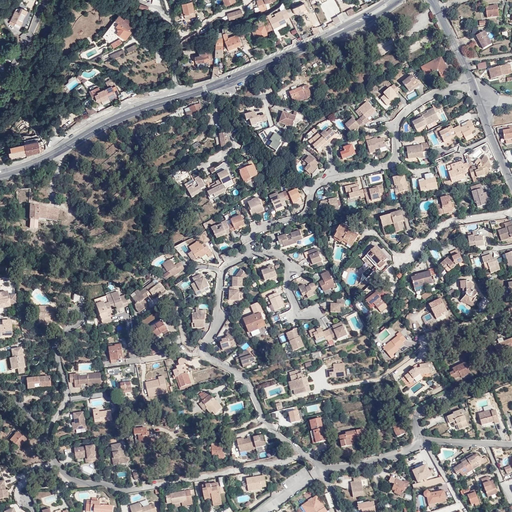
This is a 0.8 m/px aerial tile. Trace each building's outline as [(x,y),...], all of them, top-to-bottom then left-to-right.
[(266,8),(263,0),(257,0),(256,0),(258,7),(259,9),(255,10),(255,12),(262,11),(266,8)] [(263,0),(266,8),(269,7),(268,2),(274,0),(263,0)] [(191,2),(182,4),(185,19),(195,17),(194,13),(189,14),(189,13),(194,12),(191,2)] [(304,3),(292,8),(295,14),(303,10),(304,12),(307,10),(304,3)] [(16,22),(21,25),(28,10),(21,7),(18,8),(17,8),(16,9),(11,20),(16,22)] [(489,19),(500,18),(499,7),(487,8),(489,19)] [(349,17),(355,14),(352,8),(346,11),(348,15),(349,17)] [(229,19),(243,15),(241,9),(227,13),(229,19)] [(289,16),(285,9),(284,10),(281,11),(283,15),(276,18),(275,16),(272,18),(273,20),(271,21),(272,22),(270,23),(273,28),(286,22),(284,19),(289,16)] [(118,23),(117,24),(116,26),(117,27),(118,31),(116,33),(126,40),(133,30),(131,26),(123,21),(124,19),(119,15),(115,20),(118,23)] [(268,19),(266,15),(264,16),(266,20),(263,21),(262,18),(255,21),(256,23),(253,24),(255,28),(258,37),(267,34),(265,26),(267,31),(272,29),(268,20),(268,19)] [(332,19),(335,24),(340,21),(337,16),(332,19)] [(321,26),(312,30),(314,35),(323,31),(321,26)] [(197,31),(185,38),(187,42),(191,40),(192,41),(200,36),(197,31)] [(484,49),(491,44),(483,32),(476,36),(484,49)] [(222,49),(222,33),(217,33),(217,38),(216,37),(215,50),(214,57),(219,57),(219,55),(222,55),(222,49)] [(226,33),(223,34),(223,36),(228,49),(241,44),(237,34),(228,38),(226,33)] [(113,48),(122,43),(120,38),(111,43),(113,48)] [(258,46),(253,49),(256,54),(261,52),(258,46)] [(210,48),(198,50),(200,56),(196,57),(197,63),(208,61),(209,64),(212,63),(210,48)] [(123,49),(110,55),(112,60),(125,54),(123,49)] [(436,62),(434,61),(419,68),(424,76),(436,70),(441,79),(449,74),(443,61),(438,59),(436,62)] [(491,78),(511,71),(510,64),(489,70),(491,78)] [(413,75),(404,83),(410,91),(416,86),(418,87),(421,85),(413,75)] [(66,85),(69,90),(79,84),(75,79),(66,85)] [(98,87),(91,90),(94,96),(95,95),(95,97),(98,102),(101,101),(101,102),(109,99),(116,95),(116,94),(119,93),(114,82),(108,85),(109,87),(105,89),(104,89),(100,91),(98,87)] [(400,91),(395,85),(385,94),(386,95),(382,99),(388,106),(392,102),(390,100),(397,95),(396,94),(400,91)] [(296,102),(308,99),(308,98),(312,96),(308,86),(290,94),(292,101),(296,100),(296,102)] [(407,95),(409,100),(418,97),(416,92),(407,95)] [(361,119),(365,125),(369,121),(367,119),(371,115),(370,114),(368,111),(372,107),(367,102),(356,112),(361,118),(360,119),(361,119)] [(187,118),(202,112),(200,104),(189,108),(190,112),(186,113),(187,118)] [(86,110),(90,115),(97,112),(91,107),(89,108),(86,110)] [(439,121),(435,111),(434,109),(426,113),(427,114),(421,116),(419,119),(412,122),(416,130),(426,126),(426,127),(434,123),(439,121)] [(370,114),(371,115),(374,118),(379,114),(375,110),(370,114)] [(293,126),(296,117),(283,112),(279,123),(286,126),(287,124),(293,126)] [(251,131),(269,125),(266,116),(258,119),(256,114),(246,117),(251,131)] [(361,119),(360,119),(357,122),(354,119),(346,125),(352,133),(357,129),(360,126),(361,128),(362,128),(365,125),(361,119)] [(20,130),(30,124),(27,120),(17,126),(20,130)] [(440,134),(442,139),(444,144),(456,138),(457,140),(464,137),(466,138),(472,135),(471,134),(476,131),(472,122),(466,124),(467,126),(461,129),(460,127),(453,131),(452,129),(443,133),(440,134)] [(509,127),(503,128),(505,140),(506,140),(507,143),(511,142),(511,125),(509,126),(509,127)] [(321,135),(329,143),(334,138),(333,137),(336,134),(334,132),(330,127),(321,135)] [(269,129),(261,140),(271,147),(272,146),(279,150),(286,141),(269,129)] [(310,142),(317,150),(321,147),(323,145),(325,146),(329,143),(321,135),(319,133),(310,142)] [(228,137),(225,134),(220,135),(223,148),(228,147),(227,144),(229,144),(228,137)] [(366,136),(371,155),(376,153),(375,150),(387,146),(384,138),(378,140),(378,138),(373,140),(372,135),(366,136)] [(38,142),(25,144),(27,155),(40,152),(38,142)] [(27,155),(25,144),(11,147),(11,152),(9,153),(10,158),(27,155)] [(424,157),(422,146),(408,148),(409,159),(424,157)] [(356,156),(352,147),(343,150),(344,153),(340,155),(344,162),(356,156)] [(310,156),(309,157),(306,155),(302,160),(304,162),(303,163),(307,167),(305,170),(309,173),(312,170),(316,166),(318,167),(320,165),(310,156)] [(474,184),(477,184),(476,179),(488,175),(487,173),(492,167),(487,158),(485,157),(480,163),(482,164),(478,169),(469,171),(470,172),(474,184)] [(257,176),(251,160),(246,163),(248,167),(240,171),(245,183),(250,181),(249,179),(257,176)] [(470,172),(469,171),(468,168),(467,165),(463,166),(463,163),(447,167),(451,181),(451,184),(465,180),(464,178),(465,177),(465,175),(466,174),(466,173),(470,172)] [(214,190),(211,192),(215,198),(227,192),(224,186),(233,181),(228,171),(219,176),(220,180),(217,182),(218,185),(213,187),(214,190)] [(409,190),(405,175),(394,177),(396,186),(398,185),(400,192),(409,190)] [(202,190),(206,187),(201,176),(196,179),(195,179),(197,182),(187,187),(192,198),(203,192),(202,190)] [(424,181),(423,178),(418,179),(420,191),(437,187),(435,178),(426,180),(427,181),(424,181)] [(185,185),(187,187),(197,182),(195,179),(185,185)] [(365,198),(363,191),(359,192),(357,185),(351,187),(352,190),(345,191),(347,197),(349,196),(350,200),(360,197),(361,199),(365,198)] [(372,189),(373,191),(378,189),(380,194),(384,193),(382,186),(372,189)] [(369,190),(363,191),(365,198),(370,197),(372,202),(381,199),(380,194),(378,189),(373,191),(369,192),(369,190)] [(288,190),(283,192),(286,200),(291,198),(294,204),(300,201),(300,198),(301,197),(301,196),(300,192),(299,191),(290,194),(288,190)] [(482,191),(473,193),(475,202),(476,202),(478,208),(489,205),(487,195),(484,195),(482,191)] [(286,200),(283,192),(278,194),(278,193),(269,196),(274,210),(283,206),(281,202),(286,200)] [(454,212),(450,197),(441,199),(442,205),(436,206),(438,215),(454,212)] [(253,217),(265,211),(261,200),(260,201),(258,198),(251,200),(252,202),(248,203),(251,211),(250,212),(253,217)] [(329,202),(320,204),(323,214),(339,210),(337,199),(328,201),(329,202)] [(57,216),(57,207),(29,206),(28,219),(29,219),(29,228),(37,228),(38,219),(61,220),(61,216),(57,216)] [(403,231),(400,221),(399,216),(402,216),(401,212),(391,214),(391,215),(381,217),(383,225),(394,223),(396,232),(403,231)] [(240,214),(227,220),(232,232),(238,230),(237,226),(242,225),(243,228),(246,226),(240,214)] [(232,232),(227,220),(222,222),(222,224),(213,228),(217,237),(221,235),(222,237),(232,232)] [(351,243),(357,234),(350,229),(349,231),(338,224),(335,229),(336,229),(333,234),(340,239),(341,238),(345,241),(346,241),(351,243)] [(511,226),(506,228),(498,231),(502,240),(511,236),(511,226)] [(282,241),(283,245),(283,247),(293,244),(293,242),(302,240),(299,231),(290,234),(291,237),(287,238),(286,235),(277,237),(278,242),(282,241)] [(477,231),(468,233),(470,247),(476,246),(476,247),(484,246),(483,236),(478,237),(477,231)] [(188,256),(186,253),(190,250),(185,242),(175,248),(183,259),(188,256)] [(209,258),(213,256),(206,245),(203,247),(200,243),(190,249),(197,260),(200,258),(201,259),(208,255),(209,258)] [(380,261),(382,262),(386,258),(374,246),(365,255),(375,266),(376,268),(378,266),(377,264),(380,261)] [(308,253),(310,259),(311,261),(309,262),(311,267),(322,263),(317,250),(308,253)] [(441,264),(448,273),(456,266),(454,265),(459,263),(459,264),(463,262),(460,254),(456,256),(453,257),(454,259),(451,262),(450,260),(448,258),(441,264)] [(490,257),(484,259),(482,259),(484,265),(488,264),(491,274),(501,271),(497,260),(493,261),(492,256),(490,257)] [(171,259),(163,265),(168,272),(161,277),(167,281),(185,269),(180,262),(175,266),(174,264),(172,262),(171,260),(171,259)] [(270,271),(262,274),(265,283),(268,282),(269,285),(278,281),(273,267),(269,268),(270,271)] [(434,284),(440,283),(440,282),(437,276),(434,268),(430,269),(430,271),(418,274),(419,276),(413,278),(416,288),(434,283),(434,284)] [(365,281),(371,286),(381,275),(375,269),(365,281)] [(242,279),(246,275),(241,271),(235,279),(235,281),(233,281),(233,288),(230,288),(230,301),(239,302),(239,293),(238,292),(238,289),(242,289),(242,279)] [(335,287),(328,273),(320,276),(323,282),(319,284),(323,293),(335,287)] [(200,290),(201,291),(204,289),(209,287),(204,278),(204,279),(202,274),(194,279),(196,283),(196,282),(200,290)] [(472,283),(470,283),(470,282),(470,280),(469,279),(468,279),(468,280),(461,282),(462,289),(464,289),(464,294),(467,294),(468,297),(465,299),(468,301),(467,303),(470,305),(477,305),(479,301),(476,299),(478,298),(481,297),(475,292),(472,295),(470,293),(469,288),(473,288),(472,283)] [(166,291),(163,287),(159,290),(156,286),(153,282),(141,292),(139,290),(134,293),(136,296),(133,299),(136,303),(135,305),(136,308),(140,313),(149,306),(145,301),(144,302),(143,301),(148,296),(151,299),(158,294),(159,295),(166,291)] [(192,285),(196,293),(200,290),(196,282),(196,283),(192,285)] [(314,293),(318,291),(315,285),(310,287),(310,288),(307,290),(306,286),(300,289),(304,298),(308,297),(309,300),(315,297),(314,293)] [(389,293),(383,286),(373,294),(364,300),(371,309),(376,305),(378,308),(385,302),(384,301),(388,298),(386,296),(389,293)] [(129,306),(127,300),(122,301),(119,291),(111,294),(112,297),(108,299),(107,296),(102,297),(104,302),(96,305),(103,324),(113,322),(111,317),(109,317),(109,315),(113,313),(112,308),(116,307),(117,310),(129,306)] [(0,309),(8,308),(10,306),(17,305),(15,296),(8,297),(8,292),(0,293),(0,309)] [(432,295),(429,292),(421,297),(424,301),(432,295)] [(284,308),(280,297),(278,297),(277,294),(268,297),(275,312),(284,308)] [(429,306),(436,318),(442,315),(448,312),(441,300),(429,306)] [(344,310),(344,301),(341,301),(337,301),(337,305),(331,305),(331,314),(340,314),(341,310),(344,310)] [(403,308),(400,310),(402,313),(409,309),(405,303),(401,305),(403,308)] [(196,311),(196,314),(193,314),(193,324),(193,325),(195,325),(195,329),(197,329),(205,328),(204,324),(205,324),(205,320),(205,317),(206,317),(206,312),(199,312),(199,310),(196,311)] [(43,315),(39,315),(39,325),(55,325),(55,311),(43,311),(43,315)] [(266,327),(259,311),(242,319),(249,334),(266,327)] [(2,321),(0,321),(0,337),(1,337),(1,336),(12,336),(12,321),(2,321)] [(165,335),(169,333),(162,323),(148,332),(153,340),(163,334),(165,335)] [(337,326),(333,328),(329,330),(329,332),(330,333),(332,338),(332,339),(337,337),(347,333),(343,323),(337,325),(337,326)] [(316,337),(317,340),(325,337),(326,340),(332,338),(330,333),(329,332),(329,330),(323,332),(322,329),(319,330),(317,330),(317,329),(310,331),(312,338),(316,337)] [(306,349),(303,340),(299,341),(298,338),(301,337),(299,330),(294,332),(294,334),(287,336),(291,345),(293,344),(296,352),(306,349)] [(404,338),(399,332),(396,335),(397,336),(392,341),(384,349),(391,356),(398,349),(397,348),(402,343),(401,342),(404,338)] [(236,345),(239,342),(230,333),(227,336),(230,340),(230,341),(223,342),(224,345),(222,345),(224,353),(229,352),(229,350),(238,347),(236,345)] [(509,353),(511,351),(511,340),(505,343),(503,340),(494,344),(499,355),(508,351),(509,353)] [(244,350),(250,345),(247,342),(241,347),(244,350)] [(115,349),(108,350),(110,362),(123,360),(121,346),(114,347),(115,349)] [(15,349),(12,350),(14,357),(11,358),(12,364),(15,363),(16,369),(19,368),(24,367),(25,367),(22,350),(18,351),(15,349)] [(249,353),(245,355),(244,357),(240,359),(239,360),(236,361),(238,366),(241,365),(243,368),(245,367),(247,369),(254,367),(253,366),(256,364),(256,362),(249,353)] [(183,366),(186,366),(187,361),(182,359),(179,360),(178,365),(175,366),(175,369),(172,370),(172,376),(175,376),(178,388),(188,385),(185,374),(183,366)] [(430,373),(428,364),(420,366),(420,368),(416,370),(405,377),(410,383),(420,375),(430,373)] [(471,374),(467,364),(463,366),(462,365),(450,371),(452,374),(450,375),(453,378),(454,378),(455,380),(461,378),(462,379),(471,374)] [(345,368),(334,369),(335,377),(346,376),(345,368)] [(300,375),(299,375),(298,371),(291,373),(293,381),(293,382),(290,383),(292,391),(295,390),(296,395),(311,391),(310,386),(307,387),(306,383),(309,383),(307,378),(306,378),(305,379),(305,378),(304,374),(300,375)] [(90,383),(91,386),(101,385),(100,373),(87,375),(87,377),(78,378),(78,376),(74,376),(76,389),(82,388),(82,385),(88,384),(87,383),(90,383)] [(158,388),(155,377),(149,378),(151,389),(158,388)] [(32,379),(34,387),(34,385),(39,385),(40,388),(50,387),(49,378),(32,379)] [(131,383),(119,385),(120,391),(132,389),(131,383)] [(208,409),(206,410),(210,415),(212,414),(214,416),(220,413),(219,412),(221,410),(217,403),(216,403),(211,397),(208,394),(201,398),(204,402),(202,403),(208,409)] [(204,412),(206,410),(208,409),(202,403),(199,406),(204,412)] [(303,408),(289,410),(291,423),(305,421),(303,408)] [(462,410),(460,411),(460,414),(448,418),(451,425),(454,423),(457,422),(459,427),(458,427),(460,431),(469,428),(462,410)] [(500,425),(497,411),(492,412),(480,415),(483,426),(495,423),(496,426),(500,425)] [(112,413),(100,414),(95,415),(96,424),(103,423),(104,425),(114,424),(112,413)] [(76,423),(78,431),(87,430),(85,414),(76,416),(76,423)] [(309,423),(312,434),(315,445),(326,442),(321,420),(309,423)] [(404,429),(402,423),(395,426),(398,432),(396,433),(398,438),(406,435),(403,430),(404,429)] [(135,428),(136,444),(149,442),(149,445),(156,444),(155,438),(150,438),(150,432),(148,432),(147,427),(135,428)] [(339,435),(341,446),(351,444),(351,441),(355,440),(355,438),(365,436),(364,429),(345,432),(346,434),(339,435)] [(16,450),(26,442),(18,433),(8,441),(16,450)] [(257,449),(267,447),(265,438),(260,439),(257,440),(257,437),(248,440),(248,442),(245,443),(238,445),(240,453),(247,451),(257,449)] [(226,453),(226,446),(223,446),(223,445),(218,445),(218,442),(211,442),(211,446),(212,446),(213,454),(217,454),(218,459),(224,458),(224,453),(226,453)] [(75,448),(76,456),(88,454),(89,463),(99,461),(98,458),(95,458),(93,445),(75,448)] [(123,458),(125,458),(122,445),(112,447),(113,454),(114,460),(113,460),(114,467),(124,464),(123,458)] [(88,454),(76,456),(76,458),(85,457),(86,463),(89,463),(88,454)] [(465,473),(466,475),(479,466),(481,466),(488,462),(485,458),(482,460),(481,461),(479,458),(476,454),(474,456),(473,457),(474,457),(468,461),(468,460),(462,464),(453,470),(457,476),(461,474),(461,475),(465,473)] [(460,462),(462,464),(468,460),(468,461),(474,457),(473,457),(474,456),(472,454),(460,462)] [(363,494),(360,476),(353,477),(353,481),(350,482),(353,496),(363,494)] [(415,490),(444,482),(442,476),(413,484),(415,490)] [(248,494),(254,493),(253,488),(260,487),(261,489),(267,488),(265,477),(245,480),(248,494)] [(489,498),(497,495),(494,490),(498,488),(496,485),(492,486),(490,482),(492,482),(489,477),(482,479),(489,498)] [(403,496),(407,485),(397,480),(392,491),(403,496)] [(0,498),(8,497),(8,491),(6,492),(6,490),(4,481),(0,481),(0,498)] [(221,504),(217,483),(202,486),(205,501),(212,500),(213,505),(221,504)] [(195,496),(194,490),(166,495),(167,505),(172,504),(172,505),(181,503),(182,507),(193,505),(191,497),(195,496)] [(307,499),(312,494),(309,490),(304,495),(307,499)] [(446,500),(444,492),(432,495),(430,493),(428,493),(426,495),(426,497),(429,499),(431,505),(438,504),(448,503),(447,499),(446,500)] [(476,505),(481,503),(477,494),(473,495),(469,497),(473,507),(476,505)] [(321,511),(320,509),(323,507),(317,499),(303,508),(305,511),(325,511),(326,511),(324,511),(321,511)] [(88,500),(87,511),(95,511),(100,511),(113,511),(114,506),(100,505),(101,501),(88,500)] [(375,511),(374,501),(358,504),(359,510),(362,509),(362,511),(375,511)]
